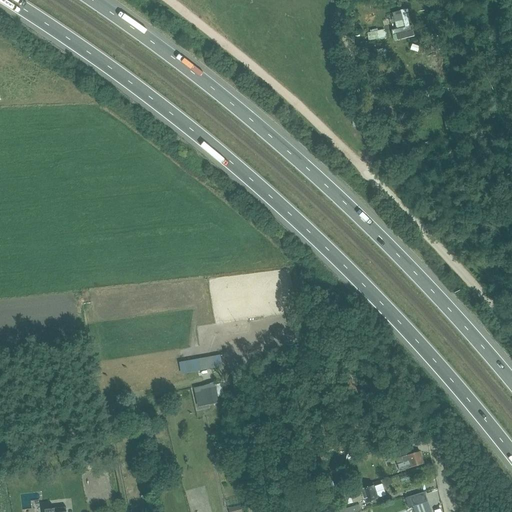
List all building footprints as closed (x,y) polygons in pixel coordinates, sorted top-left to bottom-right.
[(405,9),(400,10),(400,11),(392,13),(395,23),(403,21),(404,27),(392,30),(394,35),(397,34),(398,40),(414,36),(413,30),(411,30),(405,9)] [(388,17),(381,19),(383,27),(390,25),(388,17)] [(377,31),(367,33),(369,41),(379,39),(377,31)] [(440,88),(443,96),(449,94),(447,86),(440,88)] [(384,108),(386,120),(394,119),(392,107),(384,108)] [(458,115),(444,118),(446,131),(453,129),(453,134),(449,135),(450,140),(463,137),(458,115)] [(351,117),(353,128),(359,126),(356,116),(351,117)] [(494,238),(494,241),(496,241),(498,249),(510,246),(508,237),(497,240),(496,237),(494,238)] [(212,357),(199,359),(201,371),(214,368),(212,357)] [(204,386),(194,388),(198,407),(219,403),(218,397),(224,396),(221,384),(215,385),(214,383),(204,386)] [(334,449),(332,443),(323,445),(324,452),(334,449)] [(415,453),(396,459),(400,472),(424,464),(420,452),(415,453)] [(92,456),(81,458),(82,466),(94,465),(92,456)] [(374,486),(362,490),(361,487),(345,492),(346,496),(350,494),(353,504),(364,500),(366,504),(379,500),(378,498),(386,496),(382,484),(375,487),(374,486)] [(313,496),(306,493),(302,503),(309,506),(313,496)] [(406,499),(409,508),(428,502),(425,493),(406,499)] [(433,498),(428,502),(433,507),(438,503),(433,498)]
